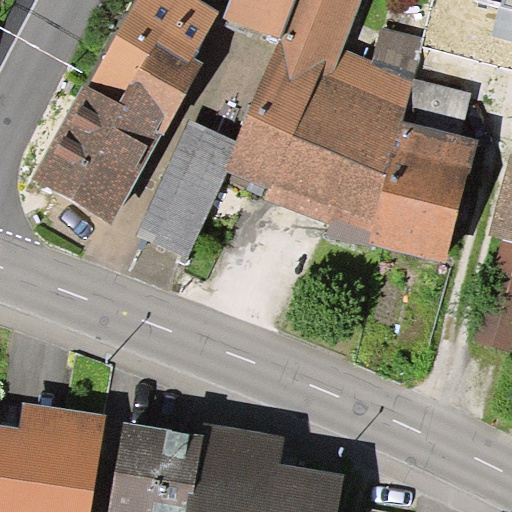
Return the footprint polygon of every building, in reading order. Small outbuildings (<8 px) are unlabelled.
[(206,28),(160,0),(143,0),(88,97),(146,133),(206,28)] [(294,0),(277,44),(234,151),(226,172),(249,182),(243,194),(257,200),(262,188),(334,216),(326,237),(368,246),(369,243),(408,89),(321,54),(336,15),(344,18),(352,0),(294,0)] [(253,0),(243,30),(277,44),(294,0),(253,0)] [(511,37),(511,0),(499,0),(504,1),(496,34),(511,37)] [(410,82),(408,89),(369,243),(441,261),(461,176),(465,176),(472,148),(446,142),(458,93),(410,82)] [(153,137),(146,133),(88,97),(83,95),(33,185),(105,226),(153,137)] [(175,267),(181,269),(226,172),(234,151),(189,128),(137,240),(179,260),(175,267)] [(507,355),(511,339),(511,193),(471,346),(507,355)] [(185,511),(197,448),(122,435),(108,511),(185,511)] [(84,511),(95,453),(0,438),(0,511),(84,511)] [(185,511),(330,511),(335,488),(238,472),(242,447),(198,439),(197,448),(185,511)]
